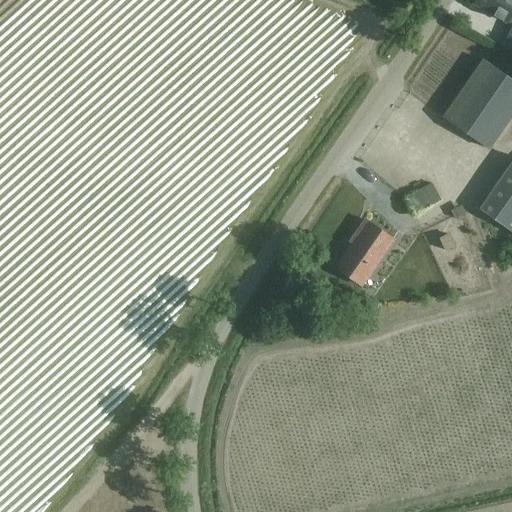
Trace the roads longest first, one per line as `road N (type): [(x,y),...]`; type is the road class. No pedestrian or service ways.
road 1 (unclassified): [(220,341),(450,0)]
road 2 (unclassified): [(220,341),(75,511)]
road 3 (unclassified): [(196,511),(195,401),(220,341)]
